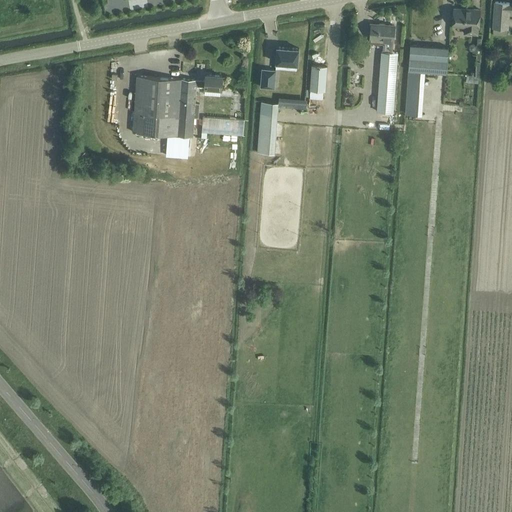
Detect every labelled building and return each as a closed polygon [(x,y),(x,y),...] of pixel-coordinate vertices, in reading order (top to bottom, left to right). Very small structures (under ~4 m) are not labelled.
[(511,2),(495,1),(494,11),(493,35),(507,36),(509,11),(511,11),(511,2)] [(479,27),(480,9),(472,9),(454,8),(453,16),(452,17),(452,21),(453,22),(452,25),(465,26),(465,33),(477,34),(478,27),(479,27)] [(384,51),(393,52),(394,26),(376,25),(376,24),(371,23),(370,31),(371,31),(371,39),(384,40),(384,51)] [(479,75),(481,38),(477,38),(477,44),(476,44),(474,43),(472,43),(470,44),(469,47),(470,50),(471,51),(472,51),(472,53),(470,53),(469,74),(479,75)] [(446,73),(448,48),(410,45),(405,114),(422,115),(425,71),(446,73)] [(277,46),(276,62),(298,64),(299,48),(291,47),(286,47),(277,46)] [(393,52),(384,51),(382,51),(378,111),(395,112),(398,52),(393,52)] [(325,90),(326,76),(327,66),(312,65),(311,75),(310,89),(306,89),(306,96),(309,96),(309,98),(323,99),(323,90),(325,90)] [(274,87),(275,69),(262,68),(260,86),(274,87)] [(133,132),(178,135),(178,139),(188,140),(188,136),(193,136),(195,117),(198,117),(199,103),(196,103),(198,87),(221,89),(223,75),(206,74),(206,80),(137,75),(133,132)] [(280,105),(308,106),(309,97),(280,96),(280,105)] [(262,102),(258,152),(275,154),(275,147),(266,146),(269,103),(262,102)] [(202,132),(207,132),(243,135),(245,119),(203,116),(202,132)] [(81,149),(74,158),(81,163),(86,156),(88,154),(81,149)]
